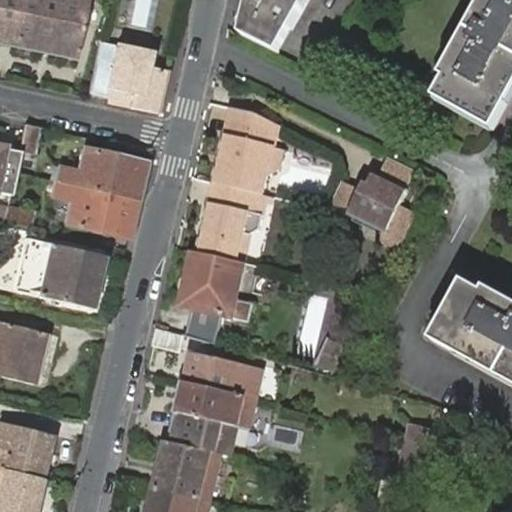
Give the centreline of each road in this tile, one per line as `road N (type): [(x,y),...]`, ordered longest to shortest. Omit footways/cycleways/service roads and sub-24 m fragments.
road 1 (tertiary): [(177,137),(91,511)]
road 2 (residential): [(0,100),(177,137)]
road 3 (tertiary): [(211,0),(177,137)]
